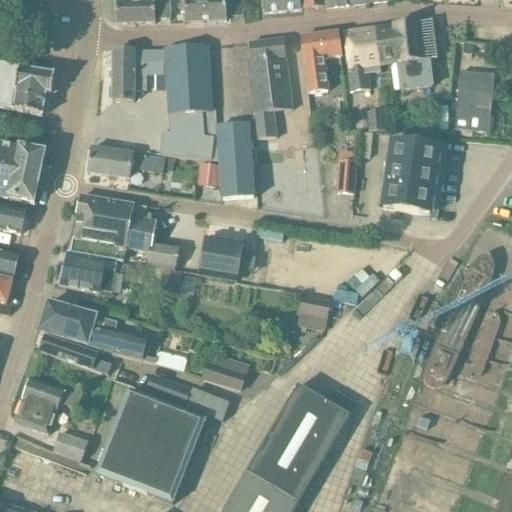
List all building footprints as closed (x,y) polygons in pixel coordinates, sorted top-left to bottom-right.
[(0,0),(0,8),(51,5),(51,6),(55,6),(54,3),(53,0),(0,0)] [(117,0),(119,27),(155,26),(155,23),(172,22),(171,0),(117,0)] [(225,0),(185,0),(186,25),(227,24),(225,0)] [(242,0),(231,0),(233,19),(244,18),(242,0)] [(263,0),(264,14),(263,14),(263,17),(303,14),(303,11),(302,11),(300,0),(263,0)] [(323,0),(303,0),(304,11),(324,9),(324,8),(323,0)] [(323,0),(324,8),(356,5),(355,0),(323,0)] [(419,61),(415,26),(392,29),(396,67),(392,68),(395,93),(397,93),(397,94),(434,89),(430,60),(419,61)] [(352,91),(370,89),(369,75),(380,73),(380,68),(395,66),(391,30),(344,36),(352,91)] [(301,41),(304,64),(308,96),(330,94),(325,62),(341,60),(338,36),(301,41)] [(248,67),(254,118),(257,143),(278,141),(275,115),(292,113),(286,62),(284,43),(249,47),(251,66),(248,67)] [(167,94),(168,116),(207,114),(212,114),(208,49),(164,52),(165,55),(167,94)] [(147,78),(136,78),(136,55),(113,54),(113,60),(108,62),(108,69),(113,72),(113,105),(136,105),(136,94),(147,94),(147,78)] [(158,55),(136,55),(136,78),(147,78),(156,79),(156,94),(167,94),(165,55),(158,55)] [(0,67),(0,112),(43,120),(47,98),(51,99),(55,77),(0,67)] [(455,133),(489,136),(491,116),(486,115),(488,95),(493,96),(494,79),(461,75),(455,133)] [(449,108),(430,109),(431,133),(450,133),(449,108)] [(217,130),(216,113),(212,114),(207,114),(208,137),(216,138),(218,165),(221,204),(255,201),(250,127),(217,130)] [(149,158),(218,165),(216,138),(208,137),(207,114),(168,116),(163,117),(162,135),(152,134),(149,158)] [(0,200),(7,202),(34,208),(46,156),(0,146),(0,200)] [(393,146),(383,212),(430,218),(440,152),(393,146)] [(130,182),(132,170),(142,172),(142,174),(163,177),(165,162),(92,151),(88,176),(130,182)] [(196,187),(208,189),(212,166),(200,164),(196,187)] [(339,165),(337,195),(354,196),(356,166),(339,165)] [(124,266),(126,252),(150,257),(149,260),(148,268),(176,273),(180,251),(152,247),(157,224),(146,222),(148,212),(135,209),(81,199),(78,219),(77,219),(70,255),(124,266)] [(26,215),(0,209),(0,233),(21,238),(26,215)] [(236,284),(242,247),(245,232),(243,232),(209,226),(207,241),(200,278),(236,284)] [(0,253),(0,278),(13,281),(19,258),(0,253)] [(100,296),(100,294),(112,296),(117,266),(67,258),(59,289),(100,296)] [(180,289),(182,274),(176,273),(148,268),(147,268),(144,283),(180,289)] [(0,305),(7,307),(8,304),(10,302),(11,297),(10,295),(12,284),(0,280),(0,305)] [(304,298),(298,329),(326,334),(332,303),(304,298)] [(427,328),(434,302),(416,298),(409,323),(427,328)] [(474,451),(511,319),(511,309),(497,305),(490,330),(487,329),(453,445),(474,451)] [(40,335),(89,350),(155,369),(157,362),(143,358),(147,344),(115,334),(118,326),(48,306),(40,335)] [(109,379),(113,368),(96,362),(98,358),(46,340),(46,342),(43,342),(41,347),(43,349),(41,355),(109,379)] [(242,395),(248,377),(208,365),(202,382),(242,395)] [(187,410),(193,393),(163,381),(156,398),(187,410)] [(56,415),(60,405),(78,411),(82,400),(30,382),(14,426),(48,438),(57,416),(56,415)] [(298,389),(225,511),(295,511),(350,420),(298,389)] [(174,508),(207,422),(129,393),(96,478),(174,508)] [(82,464),(88,444),(61,435),(54,455),(82,464)]
